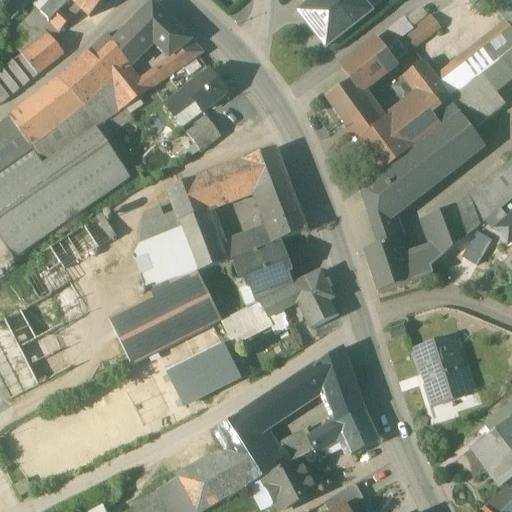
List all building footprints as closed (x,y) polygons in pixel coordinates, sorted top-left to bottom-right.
[(0,0),(0,8),(0,9),(11,1),(12,0),(0,0)] [(63,10),(53,0),(40,14),(50,24),(63,10)] [(107,0),(72,0),(71,1),(63,10),(73,19),(81,10),(90,19),(107,0)] [(316,0),(307,7),(298,15),(325,50),(371,14),(359,0),(316,0)] [(63,10),(50,24),(60,33),(73,19),(63,10)] [(141,16),(111,47),(129,67),(142,55),(143,56),(162,37),(141,16)] [(431,19),(399,43),(407,55),(439,30),(431,19)] [(511,20),(435,81),(451,101),(511,53),(511,20)] [(198,33),(169,58),(171,61),(178,71),(214,46),(198,33)] [(48,36),(22,56),(21,56),(0,72),(0,106),(38,77),(38,76),(64,56),(48,36)] [(96,62),(88,54),(58,83),(73,99),(83,111),(108,86),(109,86),(129,67),(111,47),(96,62)] [(511,53),(451,101),(432,116),(442,129),(458,116),(472,132),(502,109),(493,98),(511,83),(511,53)] [(384,55),(352,80),(361,93),(395,68),(384,55)] [(171,61),(141,82),(149,92),(178,71),(171,61)] [(383,124),(373,110),(346,129),(380,176),(442,129),(432,116),(451,101),(435,81),(423,64),(403,80),(416,98),(383,124)] [(109,86),(108,86),(119,100),(125,110),(149,92),(141,82),(140,80),(129,67),(109,86)] [(209,72),(185,90),(185,91),(165,106),(174,118),(179,115),(182,120),(177,123),(182,129),(227,95),(209,72)] [(361,93),(352,80),(325,100),(346,129),(373,110),(361,93)] [(0,171),(31,150),(83,111),(58,83),(0,126),(0,171)] [(119,100),(101,110),(109,120),(125,110),(119,100)] [(125,110),(109,120),(104,123),(112,135),(132,121),(125,110)] [(179,115),(174,118),(177,123),(182,120),(179,115)] [(380,176),(360,192),(378,248),(397,242),(389,219),(393,217),(483,148),(472,132),(458,116),(442,129),(380,176)] [(207,121),(187,136),(200,153),(221,138),(207,121)] [(31,150),(0,171),(0,240),(13,260),(130,179),(95,129),(43,165),(31,150)] [(276,150),(166,191),(178,223),(209,212),(254,194),(255,195),(256,195),(288,183),(276,150)] [(511,165),(511,164),(454,208),(425,221),(435,250),(412,258),(416,273),(407,272),(411,284),(432,277),(430,270),(511,200),(511,165)] [(288,183),(256,195),(270,232),(275,244),(307,232),(288,183)] [(209,212),(178,223),(197,274),(228,262),(221,245),(209,212)] [(102,216),(83,227),(98,250),(116,239),(102,216)] [(511,216),(495,231),(508,246),(511,242),(511,216)] [(178,223),(153,233),(173,283),(197,274),(178,223)] [(83,227),(50,249),(60,266),(63,270),(64,271),(98,250),(83,227)] [(252,232),(221,245),(228,262),(234,260),(275,244),(270,232),(254,238),(252,232)] [(378,248),(364,253),(378,295),(411,284),(407,272),(397,242),(378,248)] [(275,244),(234,260),(240,275),(245,278),(250,276),(254,285),(249,287),(255,305),(291,288),(285,271),(289,270),(285,257),(281,259),(275,244)] [(60,266),(50,249),(38,256),(49,273),(60,266)] [(323,272),(292,288),(300,303),(312,327),(310,329),(311,331),(339,317),(332,303),(337,300),(323,272)] [(220,323),(197,274),(173,283),(174,289),(114,321),(136,365),(213,327),(220,323)] [(255,305),(246,310),(254,325),(267,318),(268,319),(300,303),(292,288),(255,305)] [(50,296),(20,312),(33,335),(48,327),(62,319),(50,296)] [(220,323),(213,327),(223,349),(271,325),(268,319),(254,325),(246,310),(220,323)] [(33,335),(20,312),(0,322),(0,382),(10,402),(71,370),(48,327),(33,335)] [(389,332),(392,341),(405,337),(402,328),(389,332)] [(454,340),(415,353),(434,410),(473,397),(473,395),(467,397),(460,375),(465,374),(454,340)] [(239,381),(223,349),(171,374),(186,406),(239,381)] [(343,349),(301,377),(314,397),(322,391),(323,397),(329,410),(335,423),(336,425),(364,412),(343,349)] [(301,377),(213,434),(225,453),(177,480),(194,511),(205,511),(248,488),(263,480),(278,472),(269,457),(254,436),(314,397),(301,377)] [(511,406),(484,428),(491,437),(487,441),(485,439),(470,451),(500,490),(506,486),(511,481),(511,406)] [(364,412),(336,425),(335,423),(307,440),(316,456),(343,441),(347,450),(350,457),(379,444),(364,412)] [(343,441),(316,456),(319,462),(328,457),(347,450),(343,441)] [(283,449),(269,457),(278,472),(292,465),(283,449)] [(278,472),(263,480),(279,511),(281,511),(317,493),(299,461),(292,465),(278,472)] [(26,480),(14,488),(20,498),(32,491),(26,480)] [(120,480),(101,490),(107,500),(125,490),(120,480)] [(194,511),(177,480),(134,504),(137,511),(194,511)] [(508,488),(485,511),(511,511),(511,481),(506,486),(508,488)] [(355,485),(324,504),(327,511),(337,511),(345,508),(346,510),(363,500),(355,485)] [(101,490),(89,496),(95,506),(107,500),(101,490)]
